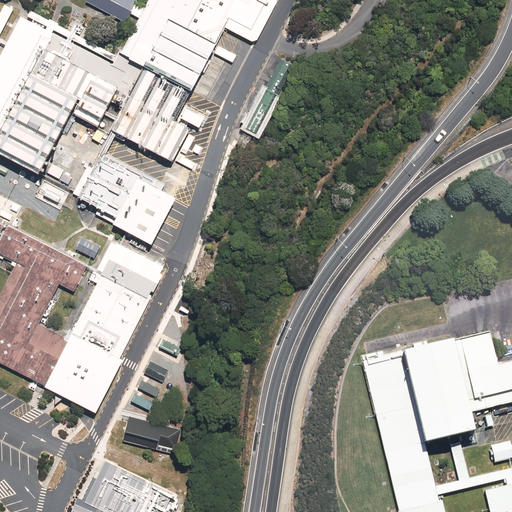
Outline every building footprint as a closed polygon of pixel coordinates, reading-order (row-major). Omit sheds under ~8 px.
[(149,0),(112,68),(102,62),(0,6),(0,153),(41,175),(74,115),(178,170),(196,139),(169,125),(222,30),(254,47),(279,2),(276,0),(149,0)] [(123,6),(112,0),(71,0),(70,3),(112,26),(123,6)] [(295,66),(279,57),(243,126),(259,135),(295,66)] [(173,203),(100,163),(76,206),(149,247),(173,203)] [(0,364),(96,415),(171,275),(114,245),(94,283),(101,287),(71,344),(42,328),(61,292),(71,297),(87,267),(0,220),(0,259),(19,270),(0,305),(0,364)] [(79,236),(73,249),(93,259),(100,246),(79,236)] [(189,292),(178,289),(174,301),(185,304),(189,292)] [(365,362),(399,511),(445,511),(428,439),(473,429),(469,416),(511,405),(511,365),(497,369),(489,334),(365,362)] [(142,389),(132,392),(138,411),(146,408),(143,397),(155,393),(151,381),(171,375),(163,347),(152,350),(155,361),(145,365),(148,375),(139,378),(142,389)] [(122,440),(158,449),(159,444),(172,447),(176,429),(127,417),(122,440)] [(511,445),(511,442),(491,446),(495,463),(511,459),(511,445)] [(511,511),(511,489),(486,495),(489,511),(511,511)]
